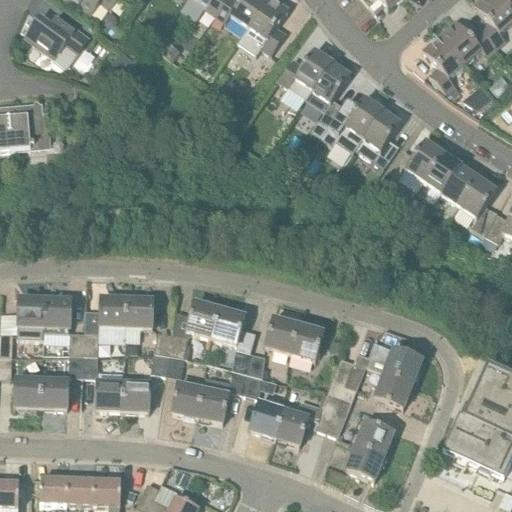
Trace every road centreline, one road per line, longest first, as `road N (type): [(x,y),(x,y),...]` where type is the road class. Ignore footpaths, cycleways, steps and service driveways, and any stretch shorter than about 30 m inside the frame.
road 1 (residential): [(0,270),(115,268),(218,278),(433,339),(451,362),(451,394),(403,511)]
road 2 (residential): [(511,317),(358,249),(286,232),(141,219),(0,229)]
road 3 (residential): [(0,451),(168,457),(254,478)]
road 4 (residential): [(511,162),(377,64)]
